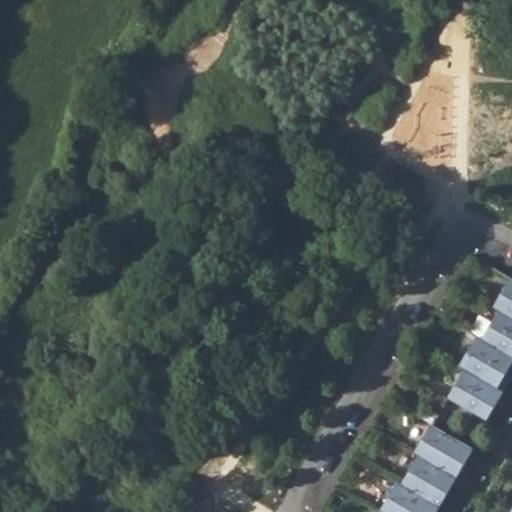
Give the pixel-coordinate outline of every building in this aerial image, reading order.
[(511,279),(508,277),(490,306),(495,309),(511,319),(511,279)] [(511,319),(495,309),(479,338),(511,357),(511,355),(511,319)] [(473,335),(456,365),(461,368),(500,390),(509,375),(503,371),(511,357),(479,338),(473,335)] [(461,368),(444,397),(477,416),(486,400),(492,404),(500,390),(461,368)] [(475,450),(433,426),(416,455),(420,457),(458,479),(475,450)] [(458,479),(420,457),(403,486),(441,508),(458,479)] [(403,486),(399,484),(382,511),(438,511),(441,508),(403,486)]
